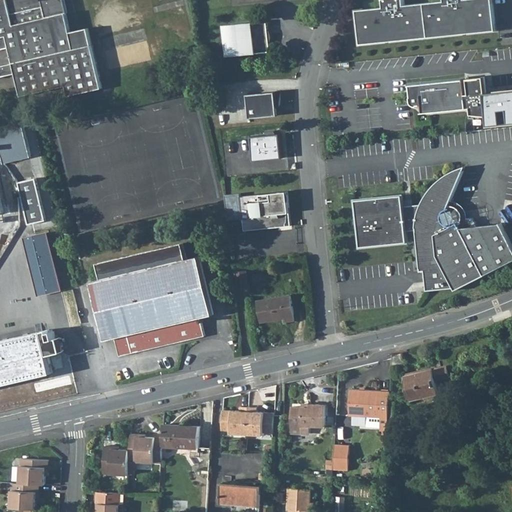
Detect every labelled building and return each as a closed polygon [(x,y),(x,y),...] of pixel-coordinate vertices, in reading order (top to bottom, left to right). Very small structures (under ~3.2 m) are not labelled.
[(66,13),(67,12),(64,0),(0,0),(0,49),(9,47),(13,63),(14,68),(12,68),(6,65),(0,65),(0,76),(15,73),(20,96),(66,86),(68,96),(103,88),(92,44),(75,48),(66,13)] [(357,10),(361,44),(496,30),(492,0),(444,0),(445,1),(405,5),(403,0),(383,0),(384,7),(357,10)] [(267,20),(228,24),(224,25),(227,56),(270,51),(270,43),(271,41),(271,40),(271,37),(271,36),(271,34),(271,33),(268,31),(267,20)] [(471,99),(471,102),(487,100),(486,92),(485,77),(481,78),(468,79),(469,81),(470,99),(471,99)] [(423,105),(424,113),(468,108),(467,99),(465,81),(465,79),(410,85),(411,88),(409,88),(410,96),(412,96),(412,103),(413,104),(414,105),(415,105),(416,106),(418,106),(423,105)] [(487,100),(487,101),(488,101),(490,125),(511,122),(511,90),(497,92),(497,91),(486,92),(487,100)] [(248,94),(250,118),(278,115),(277,105),(280,105),(281,99),(277,100),(276,91),(248,94)] [(25,127),(0,132),(0,145),(4,163),(32,157),(25,127)] [(254,161),(282,158),(280,134),(275,134),(274,131),(267,131),(268,135),(252,136),(254,161)] [(454,288),(455,290),(485,275),(511,261),(511,243),(501,222),(501,223),(478,225),(473,217),(463,218),(463,216),(463,214),(462,211),(460,209),(459,208),(456,206),(452,205),(451,205),(466,166),(461,168),(455,170),(449,172),(444,175),(439,179),(434,184),(430,188),(427,194),(424,200),(422,204),(405,206),(403,194),(356,199),(361,247),(408,242),(407,230),(416,230),(421,271),(425,271),(427,290),(454,288)] [(27,224),(48,220),(39,177),(21,181),(25,200),(22,200),(27,224)] [(288,222),(289,207),(290,207),(288,191),(241,196),(245,230),(278,227),(278,221),(281,221),(281,222),(282,223),(283,224),(284,224),(285,224),(286,224),(287,223),(288,222)] [(27,235),(39,295),(52,293),(59,330),(71,327),(53,230),(27,235)] [(201,317),(214,314),(200,256),(188,259),(184,243),(99,262),(103,279),(92,281),(106,340),(116,337),(121,356),(205,335),(201,317)] [(238,289),(248,288),(246,270),(236,271),(238,289)] [(287,321),(296,320),(291,295),(257,300),(261,322),(286,318),(287,321)] [(0,385),(53,373),(43,331),(0,340),(0,385)] [(392,368),(404,365),(401,351),(393,353),(392,368)] [(435,369),(437,381),(451,377),(449,366),(435,369)] [(411,389),(405,390),(408,401),(440,393),(437,381),(435,369),(408,375),(411,389)] [(352,389),(350,415),(389,418),(389,416),(390,401),(391,391),(352,389)] [(401,417),(402,402),(390,401),(389,416),(401,417)] [(311,426),(326,426),(327,405),(311,404),(311,407),(304,407),(293,406),(292,427),(311,428),(311,426)] [(232,433),(248,434),(250,407),(242,406),(241,411),(224,410),(223,430),(232,430),(232,433)] [(265,432),(275,432),(276,413),(258,412),(258,407),(250,407),(248,434),(265,435),(265,432)] [(388,429),(400,430),(401,417),(389,416),(389,418),(388,429)] [(200,427),(164,424),(163,437),(163,445),(199,448),(200,427)] [(139,461),(162,462),(163,445),(163,437),(147,436),(139,436),(140,433),(132,433),(131,449),(130,460),(139,461)] [(104,472),(129,474),(129,470),(130,460),(131,449),(121,448),(114,448),(114,445),(106,445),(104,472)] [(350,445),(335,445),(334,470),(349,471),(350,445)] [(41,484),(46,485),(47,475),(47,467),(50,467),(50,460),(23,458),(21,483),(41,484)] [(134,471),(138,471),(139,461),(130,460),(129,470),(134,471)] [(261,481),(273,482),(274,473),(261,472),(261,481)] [(41,492),(41,484),(21,483),(14,482),(12,507),(22,508),(34,509),(37,509),(38,499),(38,492),(41,492)] [(222,502),(262,505),(264,485),(224,482),(222,502)] [(289,511),(313,511),(313,510),(311,510),(311,503),(312,489),(289,488),(288,509),(290,509),(289,511)] [(120,511),(121,492),(101,491),(100,510),(99,511),(120,511)]
